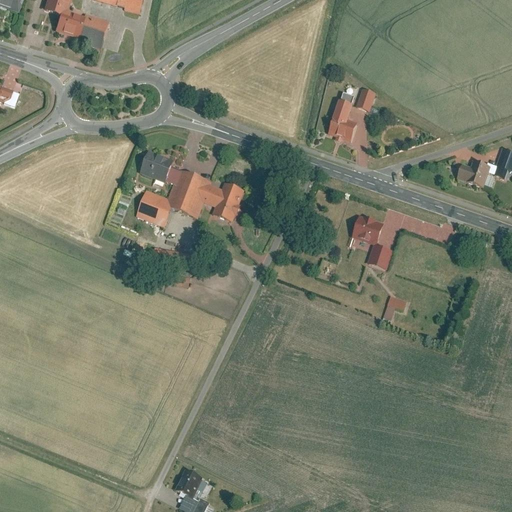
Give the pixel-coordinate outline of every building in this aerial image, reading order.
[(25,0),(0,0),(0,8),(20,16),(25,0)] [(47,0),(47,2),(49,2),(46,12),(50,13),(50,15),(62,18),(58,33),(81,40),(79,44),(102,51),(111,23),(87,16),(86,18),(69,13),(73,0),(47,0)] [(95,0),(117,6),(118,5),(126,8),(125,10),(139,14),(142,0),(95,0)] [(0,101),(15,107),(19,96),(0,89),(0,101)] [(375,96),(363,93),(357,111),(369,115),(375,96)] [(357,123),(335,116),(328,138),(350,145),(357,123)] [(494,176),(505,180),(511,160),(511,152),(504,150),(494,176)] [(173,161),(150,153),(142,175),(165,183),(173,161)] [(456,181),(484,189),(490,168),(474,164),(473,168),(461,165),(456,181)] [(242,201),(181,175),(169,203),(230,229),(242,201)] [(171,208),(145,198),(137,218),(164,228),(171,208)] [(383,227),(359,219),(353,239),(377,247),(383,227)] [(392,254),(375,248),(369,264),(386,270),(392,254)] [(163,265),(192,270),(194,257),(166,251),(163,265)] [(170,277),(169,286),(188,287),(189,278),(170,277)] [(406,306),(390,299),(387,307),(403,313),(406,306)] [(204,482),(185,472),(175,492),(193,502),(204,482)]
